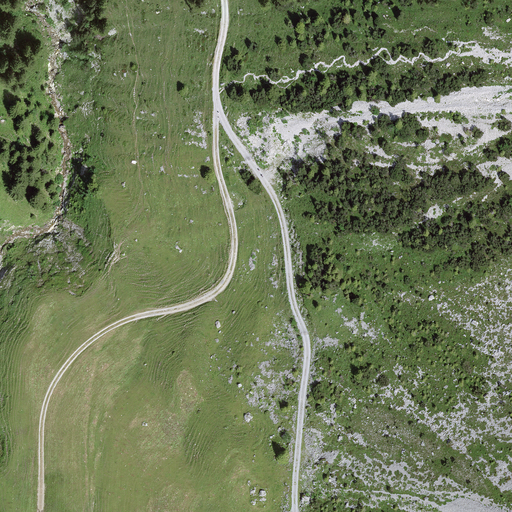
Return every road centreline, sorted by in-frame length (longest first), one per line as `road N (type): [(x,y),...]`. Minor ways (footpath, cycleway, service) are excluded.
road 1 (track): [(216,101),(217,162),(234,234),(226,281),(192,304),(126,319),(70,359),(44,405),(40,511)]
road 2 (track): [(294,511),(305,339),(276,204),(216,101)]
